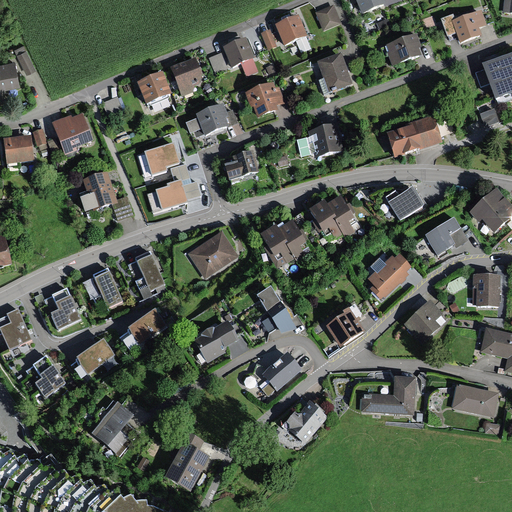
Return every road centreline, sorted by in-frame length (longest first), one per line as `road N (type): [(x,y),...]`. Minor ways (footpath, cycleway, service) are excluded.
road 1 (residential): [(221,213),(204,162),(212,150),(511,39)]
road 2 (residential): [(0,122),(25,119),(308,0)]
road 3 (residential): [(511,186),(391,173),(221,213)]
road 4 (residential): [(221,213),(141,236),(0,297)]
road 5 (residential): [(198,511),(237,443),(326,367)]
road 6 (residential): [(326,367),(311,342),(282,340),(161,401)]
road 7 (residential): [(350,353),(451,267),(511,256)]
road 8 (residential): [(350,353),(511,384)]
